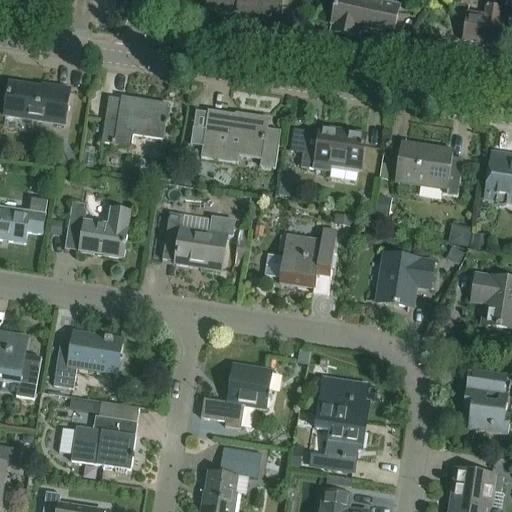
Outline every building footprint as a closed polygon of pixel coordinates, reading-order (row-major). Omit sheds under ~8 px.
[(209,0),(209,9),(236,13),(236,16),(277,23),(280,0),(209,0)] [(349,30),(359,32),(392,39),(399,8),(362,0),(336,0),(331,26),(332,26),(330,34),(347,38),(349,30)] [(467,14),(466,22),(463,42),(498,47),(502,20),(498,19),(499,8),(486,6),(485,17),(467,14)] [(9,85),(6,104),(4,117),(64,127),(69,91),(53,88),(53,91),(9,85)] [(108,99),(106,119),(102,145),(130,149),(132,137),(163,142),(166,121),(168,106),(142,102),(142,104),(135,103),(135,101),(121,99),(121,101),(108,99)] [(207,112),(205,131),(192,129),(190,146),(202,148),(200,160),(237,165),(238,157),(260,161),(259,169),(274,171),(280,133),(265,131),(267,121),(243,117),(243,119),(235,117),(235,116),(207,112)] [(289,130),(286,153),(302,155),(300,169),(315,172),(316,166),(360,173),(363,156),(366,136),(349,134),(349,136),(340,134),(340,132),(320,129),(319,135),(305,133),(289,130)] [(404,146),(401,166),(398,184),(443,191),(443,196),(457,199),(463,161),(448,159),(449,153),(430,150),(430,154),(420,152),(421,149),(404,146)] [(511,158),(492,155),(489,175),(485,201),(495,203),(495,205),(498,208),(502,209),(506,207),(508,199),(511,199),(511,158)] [(0,241),(25,245),(26,234),(41,236),(47,202),(30,200),(28,214),(0,210),(0,241)] [(123,261),(131,214),(110,210),(108,227),(83,223),(86,206),(72,204),(64,251),(123,261)] [(183,217),(169,215),(165,242),(162,262),(175,264),(175,267),(221,274),(226,239),(233,240),(235,223),(212,219),(209,236),(180,232),(183,217)] [(471,230),(452,226),(448,246),(468,249),(471,230)] [(247,231),(239,230),(234,267),(242,268),(247,231)] [(268,257),(267,258),(264,278),(280,280),(279,285),(314,290),(313,294),(328,297),(332,273),(330,272),(331,265),(336,259),(333,256),(336,233),(323,231),(321,243),(286,238),(283,259),(268,257)] [(488,238),(473,235),(470,250),(485,253),(488,238)] [(452,250),(447,261),(459,267),(464,256),(452,250)] [(429,291),(432,271),(433,265),(383,257),(376,304),(408,309),(411,288),(429,291)] [(511,283),(476,278),(475,284),(472,303),(489,306),(486,327),(511,330),(511,283)] [(0,382),(19,385),(17,399),(35,402),(42,360),(24,356),(27,341),(0,335),(0,382)] [(73,392),(76,370),(116,376),(121,342),(74,335),(70,359),(58,357),(53,388),(73,392)] [(266,412),(269,393),(272,373),(232,367),(226,404),(204,401),(200,420),(225,424),(224,429),(240,432),(244,408),(266,412)] [(507,379),(488,376),(468,373),(460,430),(509,437),(511,420),(507,419),(509,399),(504,399),(507,379)] [(311,456),(309,469),(324,472),(324,469),(353,474),(356,452),(361,452),(364,432),(356,431),(357,423),(365,425),(368,405),(364,405),(366,387),(332,382),(323,381),(321,398),(316,431),(330,433),(326,458),(311,456)] [(138,425),(118,422),(93,418),(91,432),(75,430),(73,439),(62,437),(59,454),(71,456),(70,463),(130,472),(138,425)] [(25,434),(22,438),(22,443),(25,446),(29,446),(33,443),(34,439),(31,435),(25,434)] [(19,451),(3,449),(0,448),(0,501),(2,488),(5,466),(17,468),(19,451)] [(209,474),(202,511),(235,511),(238,496),(235,496),(238,478),(248,480),(257,481),(261,456),(223,450),(221,461),(219,475),(209,474)] [(291,458),(289,472),(299,474),(301,460),(291,458)] [(503,480),(475,475),(456,472),(449,511),(489,511),(492,496),(501,497),(503,480)] [(347,511),(350,498),(330,495),(323,494),(319,511),(347,511)] [(98,511),(84,510),(57,506),(58,497),(46,495),(42,511),(98,511)]
